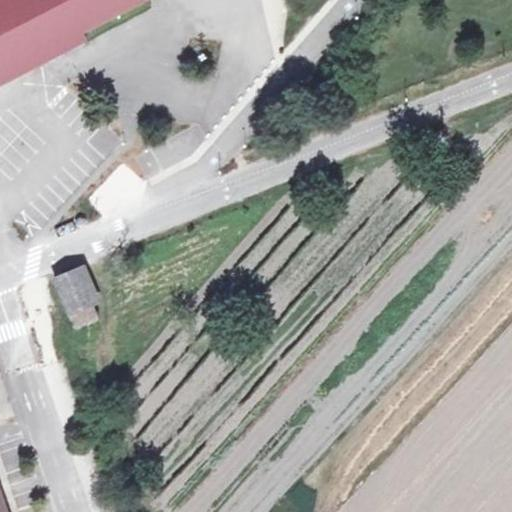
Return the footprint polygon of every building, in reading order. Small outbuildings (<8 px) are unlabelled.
[(0,0),(0,77),(39,57),(63,45),(85,33),(148,0),(0,0)] [(63,45),(39,57),(43,64),(66,52),(63,45)] [(164,142),(135,155),(146,179),(175,166),(164,142)] [(79,272),(56,282),(69,313),(93,303),(79,272)] [(93,303),(69,313),(77,331),(101,321),(93,303)]
